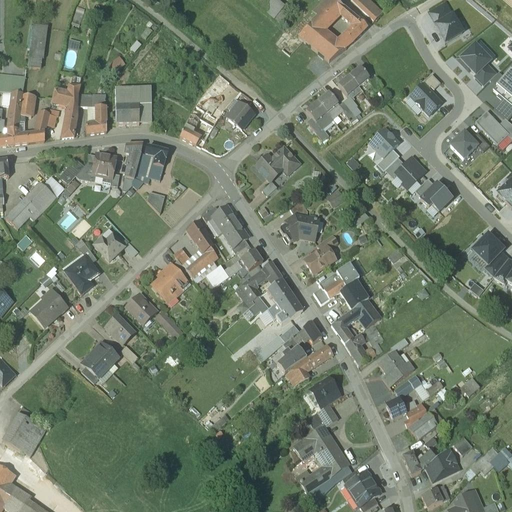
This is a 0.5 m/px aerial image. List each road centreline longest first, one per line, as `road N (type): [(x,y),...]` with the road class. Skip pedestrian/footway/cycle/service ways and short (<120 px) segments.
road 1 (track): [(511,347),(455,306),(298,140),(129,0)]
road 2 (residential): [(224,187),(343,368),(402,511)]
road 3 (residential): [(0,399),(224,187)]
road 4 (residential): [(218,175),(403,24)]
road 5 (residential): [(0,161),(147,142),(218,175)]
road 6 (residential): [(403,24),(458,104),(425,157)]
road 7 (residential): [(425,157),(511,246)]
